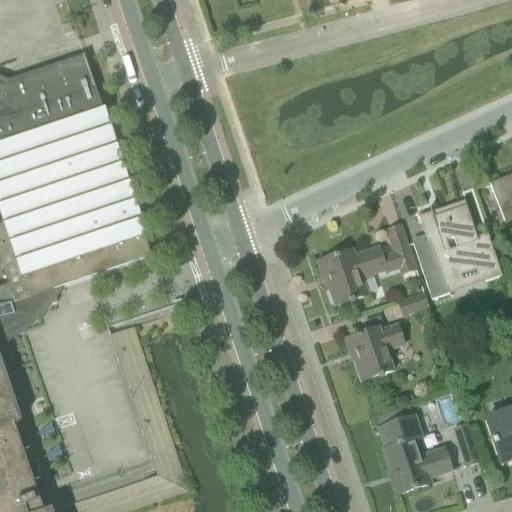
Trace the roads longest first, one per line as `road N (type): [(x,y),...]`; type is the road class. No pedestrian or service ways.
road 1 (residential): [(239,239),(511,112)]
road 2 (residential): [(184,73),(467,0)]
road 3 (tertiary): [(332,511),(239,239)]
road 4 (tertiary): [(207,249),(296,511)]
road 5 (tertiary): [(153,82),(207,249)]
road 6 (tertiary): [(239,239),(184,73)]
